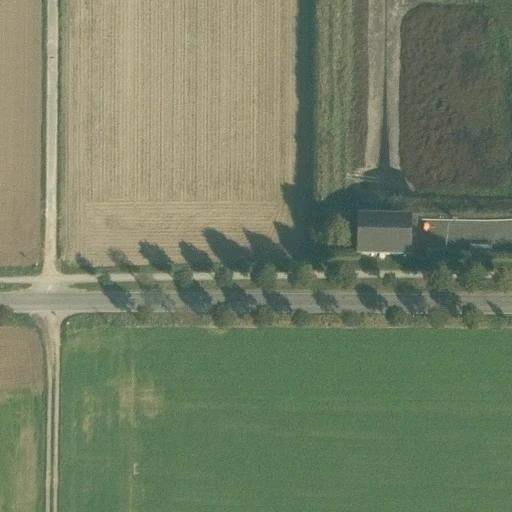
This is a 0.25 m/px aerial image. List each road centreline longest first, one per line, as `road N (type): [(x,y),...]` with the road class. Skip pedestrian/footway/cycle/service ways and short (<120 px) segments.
road 1 (tertiary): [(511,306),(0,305)]
road 2 (track): [(51,303),(52,0)]
road 3 (track): [(51,303),(52,511)]
